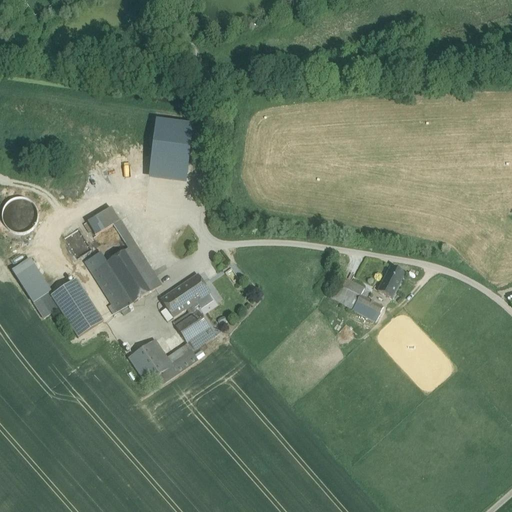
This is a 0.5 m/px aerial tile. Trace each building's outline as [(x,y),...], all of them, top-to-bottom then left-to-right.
[(157,125),(151,169),(188,173),(193,129),(157,125)] [(149,181),(186,185),(188,173),(151,169),(150,172),(149,181)] [(37,224),(38,217),(37,210),(33,205),(27,201),(20,200),(13,201),(7,205),(4,211),(2,218),(4,225),(8,230),(14,234),(20,235),(27,234),(33,230),(37,224)] [(161,286),(121,222),(113,226),(129,250),(107,264),(101,253),(85,263),(118,315),(134,304),(133,304),(161,286)] [(92,251),(79,230),(64,239),(77,260),(92,251)] [(49,294),(28,262),(13,271),(34,304),(49,294)] [(406,276),(391,268),(378,293),(393,300),(406,276)] [(198,276),(161,301),(173,320),(187,311),(194,306),(211,295),(198,276)] [(341,305),(352,283),(341,277),(330,299),(341,305)] [(104,323),(76,281),(51,298),(79,340),(104,323)] [(352,283),(341,305),(353,311),(360,297),(361,297),(365,290),(352,283)] [(361,297),(360,297),(353,311),(372,321),(376,314),(380,316),(384,309),(361,297)] [(194,306),(187,311),(189,314),(174,325),(188,346),(192,353),(215,337),(199,314),(194,306)] [(155,342),(129,360),(147,385),(172,368),(173,368),(167,360),(155,342)] [(188,346),(167,360),(173,368),(172,368),(178,376),(198,362),(192,353),(188,346)]
